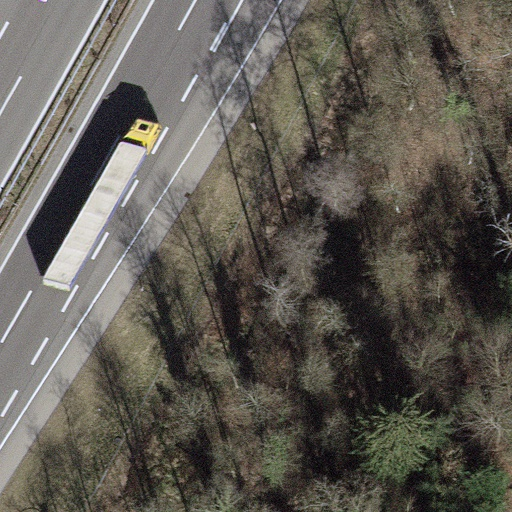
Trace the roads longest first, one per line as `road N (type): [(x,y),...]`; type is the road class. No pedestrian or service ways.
road 1 (motorway): [(0,352),(216,0)]
road 2 (motorway): [(0,346),(194,0)]
road 3 (motorway): [(63,0),(0,113)]
